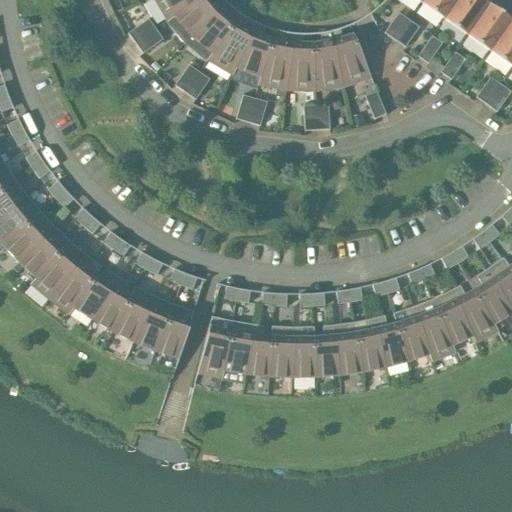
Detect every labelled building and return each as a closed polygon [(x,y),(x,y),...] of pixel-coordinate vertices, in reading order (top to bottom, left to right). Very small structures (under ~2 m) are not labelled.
[(154,0),(168,22),(174,17),(197,0),(154,0)] [(191,37),(226,2),(224,0),(213,0),(212,1),(211,0),(197,0),(174,17),(191,37)] [(444,19),(456,0),(421,0),(420,2),(444,19)] [(467,35),(489,4),(483,0),(456,0),(444,19),(467,35)] [(211,54),(235,22),(227,16),(233,9),(234,10),(235,9),(231,6),(226,2),(191,37),(211,54)] [(511,19),(489,4),(467,35),(490,51),(511,20),(511,19)] [(409,20),(399,13),(384,33),(395,41),(409,20)] [(237,68),(257,23),(251,20),(247,18),(246,19),(248,20),(243,27),(235,22),(211,54),(207,61),(233,76),(237,68)] [(135,44),(156,29),(148,19),(128,34),(135,44)] [(409,20),(395,41),(405,48),(419,27),(409,20)] [(511,20),(490,51),(511,66),(511,20)] [(260,77),(272,39),(263,36),(265,28),(267,29),(267,27),(263,26),(257,23),(237,68),(260,77)] [(330,31),(343,87),(371,79),(353,34),(342,38),(340,30),(341,29),(341,28),(336,30),(330,31)] [(163,40),(156,29),(135,44),(143,54),(163,40)] [(343,87),(330,31),(326,32),(319,33),(319,34),(321,34),(322,42),(312,44),(315,91),(343,87)] [(286,91),(293,33),(288,33),(282,32),(282,33),(283,33),(281,41),(272,39),(260,77),(258,85),(286,91)] [(315,91),(312,44),(302,44),(303,35),(304,35),(304,34),(300,34),(293,33),(286,91),(315,91)] [(418,57),(428,64),(442,44),(432,36),(418,57)] [(451,80),(465,60),(455,52),(440,73),(451,80)] [(185,93),(199,73),(189,65),(174,86),(185,93)] [(210,80),(199,73),(185,93),(195,100),(210,80)] [(501,85),(490,77),(476,98),(486,105),(501,85)] [(0,99),(8,96),(4,85),(3,85),(0,86),(0,99)] [(501,85),(486,105),(497,112),(511,92),(501,85)] [(376,92),(365,96),(374,120),(386,115),(377,92),(376,92)] [(13,108),(8,96),(0,99),(0,110),(1,113),(12,108),(13,108)] [(255,99),(243,96),(236,120),(248,123),(255,99)] [(255,99),(248,123),(260,127),(267,102),(255,99)] [(317,130),(326,129),(330,129),(328,103),(316,104),(317,130)] [(317,130),(316,104),(303,106),(305,131),(317,130)] [(12,136),(23,130),(18,119),(17,119),(17,120),(6,125),(12,136)] [(29,141),(23,130),(12,136),(18,147),(29,141)] [(32,169),(43,161),(36,151),(35,151),(35,152),(25,158),(32,169)] [(32,169),(39,179),(49,172),(50,171),(43,161),(32,169)] [(4,163),(0,165),(0,191),(15,180),(4,163)] [(15,180),(0,191),(0,218),(27,197),(15,180)] [(55,199),(65,190),(57,181),(56,181),(57,182),(47,189),(55,199)] [(74,199),(65,190),(55,199),(64,208),(73,200),(74,199)] [(27,197),(0,218),(0,242),(3,246),(40,212),(34,205),(27,197)] [(82,226),(91,216),(82,208),(81,208),(82,209),(73,217),(82,226)] [(511,224),(511,210),(510,208),(501,216),(501,217),(502,217),(510,226),(511,224)] [(40,212),(3,246),(19,263),(54,227),(40,212)] [(82,226),(92,234),(100,225),(101,224),(91,216),(82,226)] [(492,224),(482,232),(490,243),(500,235),(492,225),(492,224)] [(31,285),(69,241),(54,227),(19,263),(35,278),(30,284),(31,285)] [(112,250),(120,239),(110,232),(109,232),(110,233),(102,242),(112,250)] [(490,243),(482,232),(472,239),(472,240),(473,240),(480,250),(490,243)] [(130,246),(120,239),(112,250),(123,257),(129,246),(130,247),(130,246)] [(31,285),(49,300),(85,254),(69,241),(31,285)] [(451,252),(458,264),(469,257),(462,247),(462,246),(451,252)] [(502,259),(511,271),(511,250),(510,253),(511,255),(511,263),(509,266),(503,258),(502,259)] [(145,270),(151,258),(140,252),(140,253),(134,264),(145,270)] [(451,252),(441,258),(441,259),(447,270),(458,264),(451,252)] [(85,254),(49,300),(68,315),(95,275),(101,267),(93,261),(85,254)] [(145,270),(156,275),(162,264),(162,265),(162,264),(151,258),(145,270)] [(486,271),(511,310),(511,271),(502,259),(486,271)] [(419,269),(424,281),(435,276),(430,265),(430,264),(419,269)] [(180,286),(185,273),(173,269),(173,270),(168,281),(180,286)] [(419,269),(407,274),(408,274),(412,286),(424,281),(419,269)] [(473,290),(498,332),(498,331),(494,324),(511,313),(511,310),(486,271),(476,276),(482,285),(473,290)] [(95,275),(68,315),(69,315),(74,308),(92,321),(118,278),(109,272),(104,280),(95,275)] [(196,278),(185,273),(180,286),(192,290),(196,278)] [(118,278),(92,321),(113,332),(136,288),(135,287),(130,296),(122,292),(127,283),(118,278)] [(388,294),(400,290),(396,279),(396,278),(384,282),(388,294)] [(388,294),(384,282),(372,285),(372,286),(373,286),(376,297),(388,294)] [(238,289),(226,286),(226,287),(224,299),(236,302),(238,289)] [(450,291),(476,343),(498,332),(473,290),(464,295),(460,286),(450,291)] [(348,290),(350,303),(363,300),(360,288),(360,287),(348,290)] [(136,288),(113,332),(134,343),(154,296),(136,288)] [(238,289),(236,302),(248,304),(250,292),(251,291),(238,289)] [(338,305),(350,303),(348,290),(336,292),(336,293),(336,292),(338,305)] [(432,300),(455,353),(456,353),(453,345),(472,336),(476,343),(450,291),(432,300)] [(275,294),(262,292),(262,293),(263,293),(261,305),(274,307),(275,294)] [(312,294),(312,307),(325,306),(324,294),(324,293),(312,294)] [(275,294),(274,307),(286,307),(287,295),(287,294),(275,294)] [(312,294),(299,294),(299,295),(300,295),(300,307),(312,307),(312,294)] [(154,296),(134,343),(155,352),(173,305),(154,296)] [(432,362),(455,353),(432,300),(422,303),(413,307),(432,362)] [(173,305),(155,352),(178,360),(193,312),(173,305)] [(432,362),(413,307),(403,311),(393,313),(396,323),(408,362),(429,355),(432,362)] [(374,319),(385,368),(408,362),(396,323),(387,326),(384,316),(374,319)] [(221,379),(232,322),(211,317),(197,373),(199,374),(221,379)] [(354,323),(362,372),(385,368),(374,319),(355,323),(354,323)] [(232,322),(221,379),(222,379),(224,371),(246,375),(252,325),(232,322)] [(334,326),(339,376),(362,372),(354,323),(334,326)] [(252,325),(246,375),(269,377),(272,327),(271,337),(262,336),(263,326),(252,325)] [(314,337),(316,377),(339,376),(334,326),(323,327),(324,337),(314,337)] [(272,327),(269,377),(292,378),(293,328),(272,327)] [(293,328),(292,378),(316,377),(314,337),(304,338),(304,328),(293,328)]
